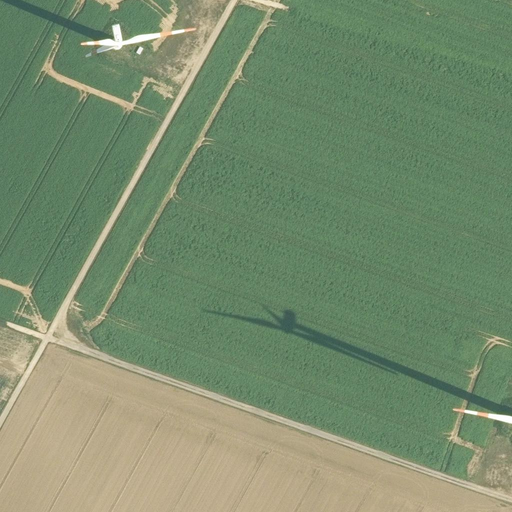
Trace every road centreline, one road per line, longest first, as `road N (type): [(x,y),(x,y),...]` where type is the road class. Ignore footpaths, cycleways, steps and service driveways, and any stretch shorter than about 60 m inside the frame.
road 1 (track): [(511,500),(48,338)]
road 2 (track): [(0,425),(234,0)]
road 3 (track): [(511,68),(262,0)]
